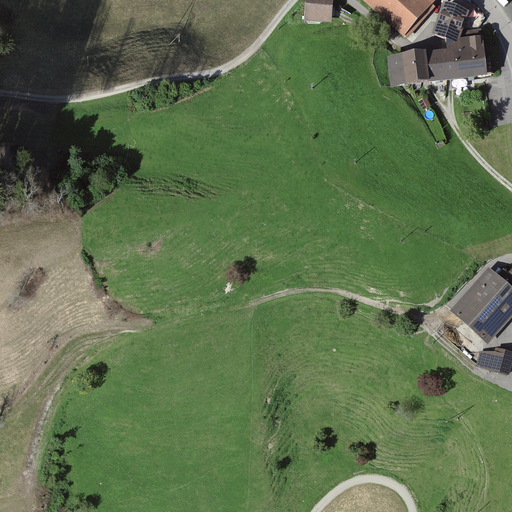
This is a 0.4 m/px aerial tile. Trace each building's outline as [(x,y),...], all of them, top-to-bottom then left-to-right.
[(333,0),(305,0),(304,22),(332,24),(333,0)] [(358,0),(406,42),(436,8),(433,6),(438,0),(358,0)] [(464,3),(459,10),(470,14),(468,18),(480,28),(485,18),(464,3)] [(459,10),(445,4),(433,36),(457,43),(461,40),(464,32),(468,18),(470,14),(459,10)] [(420,55),(387,59),(391,89),(426,85),(488,79),(488,77),(493,77),(491,59),(485,60),(482,30),(464,32),(461,40),(457,43),(447,49),(447,52),(427,54),(426,54),(420,55)] [(427,98),(418,102),(423,111),(431,107),(427,98)] [(511,271),(508,276),(504,271),(497,279),(489,272),(451,315),(488,347),(511,319),(511,271)] [(493,357),(480,353),(475,370),(508,379),(511,364),(511,355),(494,351),(493,357)]
